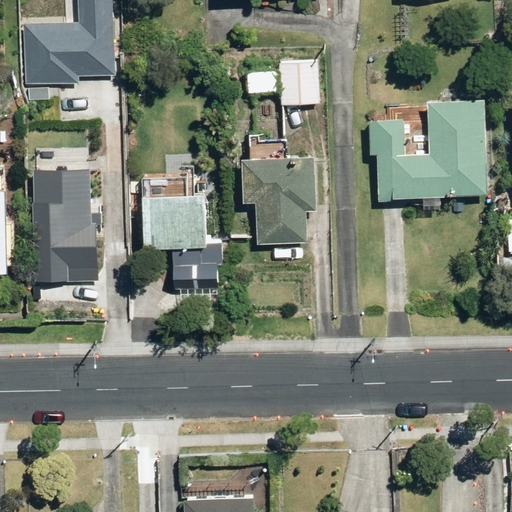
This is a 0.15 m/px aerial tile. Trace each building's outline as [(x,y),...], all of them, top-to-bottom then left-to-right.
[(89,0),(59,0),(61,22),(91,20),(89,0)] [(273,62),(273,71),(244,71),(244,96),(278,95),(278,106),(317,106),(316,61),(273,62)] [(402,121),(363,122),(365,158),(375,158),(377,204),(418,202),(418,211),(441,210),(440,197),(486,196),(482,101),(420,103),(422,158),(403,158),(402,121)] [(310,160),(234,161),(234,212),(251,212),(252,243),(302,243),(302,211),(311,211),(310,160)] [(217,241),(199,240),(200,199),(137,197),(135,251),(169,252),(168,284),(216,286),(217,241)] [(264,511),(266,488),(198,484),(196,511),(264,511)]
